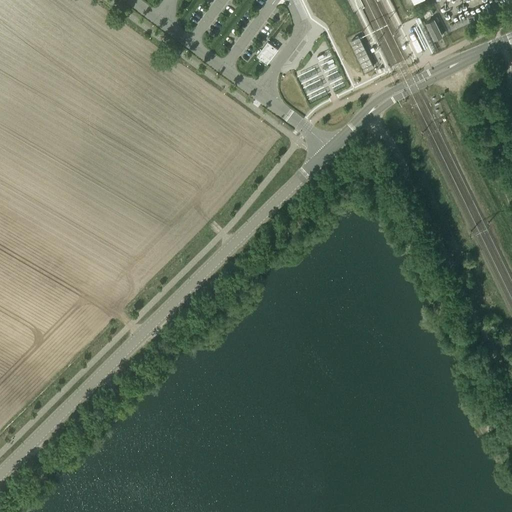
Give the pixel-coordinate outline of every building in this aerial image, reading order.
[(434,18),(426,22),(434,39),(435,40),(442,36),(443,36),(437,24),(434,18)] [(359,36),(351,40),(353,46),(362,42),(359,36)] [(274,46),(268,41),(257,56),(267,63),(275,52),(275,51),(274,46)] [(362,42),(353,46),(355,50),(356,50),(360,48),(360,46),(363,45),(362,42)] [(355,50),(357,54),(366,50),(363,45),(360,46),(360,48),(355,50)] [(358,54),(357,54),(365,70),(366,70),(374,66),(366,50),(358,54)]
